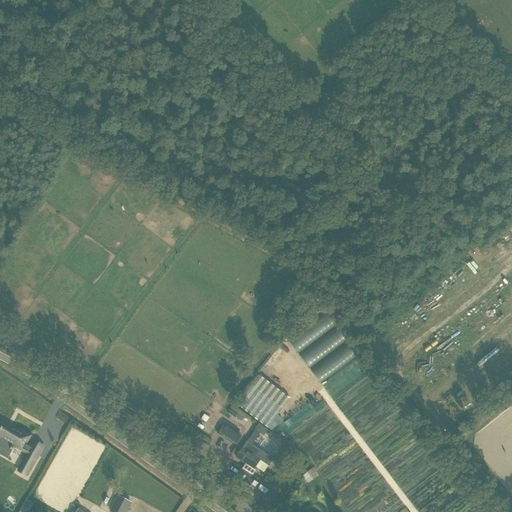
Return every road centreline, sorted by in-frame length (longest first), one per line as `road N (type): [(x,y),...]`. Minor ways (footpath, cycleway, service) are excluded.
road 1 (tertiary): [(247,511),(0,337)]
road 2 (unknown): [(413,511),(289,353)]
